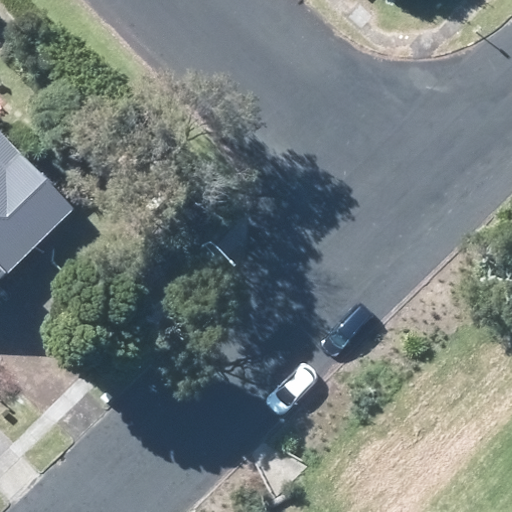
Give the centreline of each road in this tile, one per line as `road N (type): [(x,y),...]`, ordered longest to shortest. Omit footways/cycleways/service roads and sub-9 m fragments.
road 1 (tertiary): [(97,511),(399,211)]
road 2 (residential): [(399,211),(197,0)]
road 3 (tertiary): [(399,211),(511,103)]
